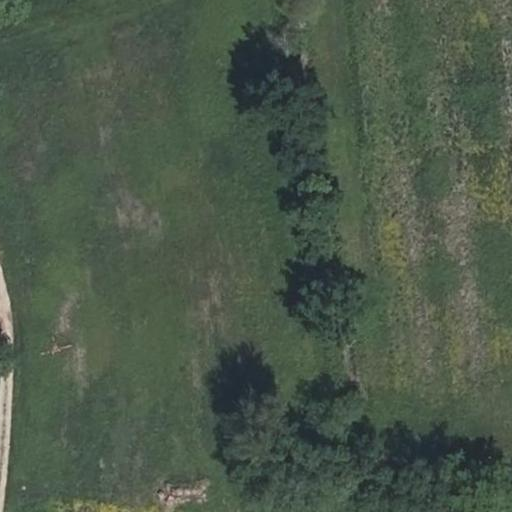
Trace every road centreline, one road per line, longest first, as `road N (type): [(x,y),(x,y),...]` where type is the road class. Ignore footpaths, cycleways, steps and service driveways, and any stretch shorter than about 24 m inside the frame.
road 1 (track): [(0,492),(14,443),(12,307),(0,270)]
road 2 (track): [(134,0),(0,43)]
